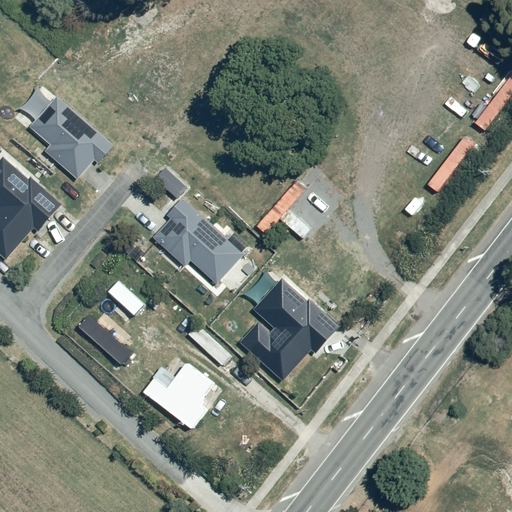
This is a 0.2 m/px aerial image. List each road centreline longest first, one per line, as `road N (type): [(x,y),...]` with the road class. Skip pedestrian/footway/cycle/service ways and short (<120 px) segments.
road 1 (secondary): [(314,511),(511,248)]
road 2 (residential): [(227,511),(0,299)]
